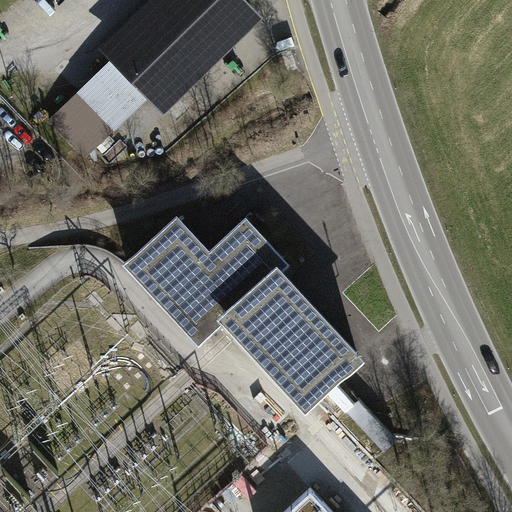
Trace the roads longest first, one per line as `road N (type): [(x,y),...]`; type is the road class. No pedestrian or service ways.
road 1 (secondary): [(511,443),(453,330),(357,73)]
road 2 (track): [(0,237),(98,220),(339,144)]
